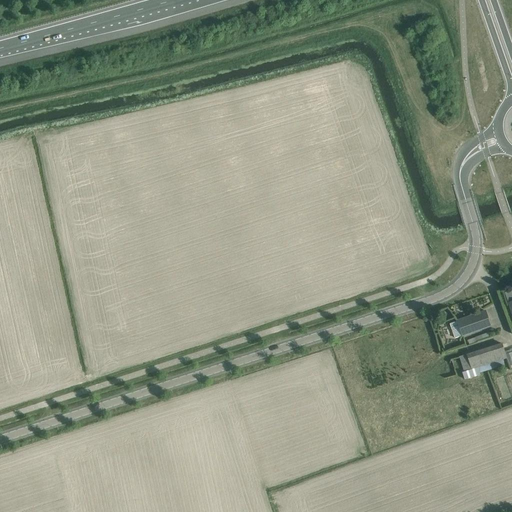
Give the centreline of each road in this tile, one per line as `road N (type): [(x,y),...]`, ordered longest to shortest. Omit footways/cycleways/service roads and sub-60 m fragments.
road 1 (unclassified): [(0,439),(453,289),(476,249),(464,165)]
road 2 (motorway): [(0,48),(173,0)]
